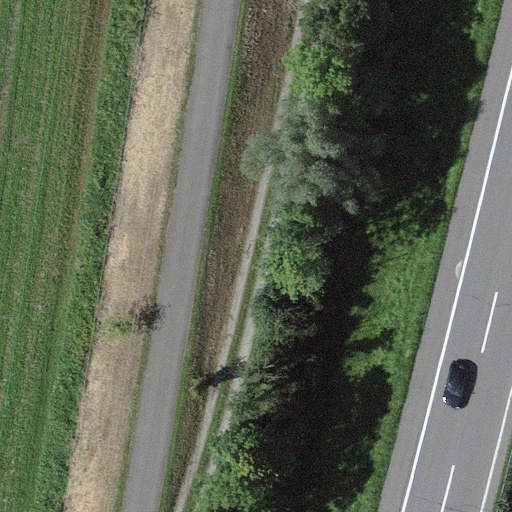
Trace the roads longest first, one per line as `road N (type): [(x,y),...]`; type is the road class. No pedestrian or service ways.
road 1 (track): [(219,511),(326,0)]
road 2 (motorway): [(511,235),(442,511)]
